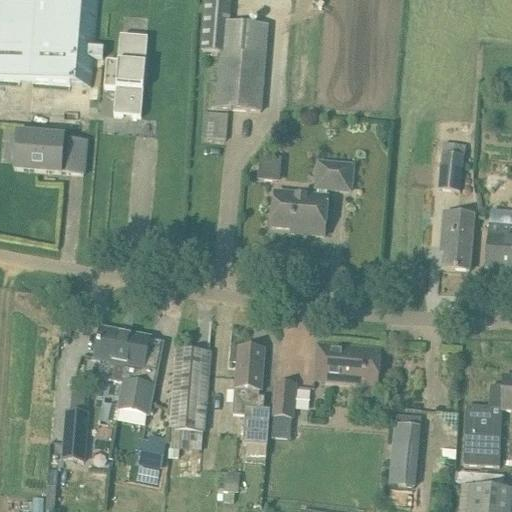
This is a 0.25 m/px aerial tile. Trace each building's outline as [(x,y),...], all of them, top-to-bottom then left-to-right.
[(97,0),(0,0),(0,81),(91,89),(97,0)] [(206,0),(206,15),(203,52),(221,53),(223,24),(225,0),(206,0)] [(268,28),(223,24),(221,53),(216,110),(261,113),(268,28)] [(107,63),(105,90),(116,91),(114,117),(141,120),(148,40),(121,38),(119,64),(107,63)] [(228,117),(216,116),(214,141),(226,143),(228,117)] [(64,141),(17,137),(14,172),(61,176),(62,175),(66,175),(66,176),(83,177),(86,143),(69,141),(69,142),(64,142),(64,141)] [(465,148),(444,146),(439,191),(460,194),(465,148)] [(353,169),(319,166),(316,199),(275,195),(272,229),(301,232),(300,236),(325,238),(329,192),(350,194),(353,169)] [(441,249),(445,249),(443,271),(469,273),(474,218),(444,215),(441,249)] [(511,228),(489,226),(485,272),(511,273),(511,228)] [(53,303),(51,323),(72,325),(74,305),(53,303)] [(125,385),(126,380),(155,385),(157,373),(144,370),(150,340),(102,330),(95,362),(111,365),(107,381),(124,385),(119,411),(149,417),(154,391),(125,385)] [(381,353),(318,347),(315,381),(378,387),(381,353)] [(231,349),(230,365),(237,366),(237,369),(235,393),(234,404),(233,418),(245,419),(243,446),(247,446),(246,457),(266,459),(266,448),(267,448),(270,411),(264,411),(265,400),(259,399),(260,392),(261,392),(263,371),(264,351),(231,349)] [(176,372),(171,433),(203,435),(208,374),(209,355),(177,352),(176,372)] [(489,410),(489,412),(511,412),(511,378),(504,378),(504,388),(490,388),(489,410)] [(297,386),(275,384),(272,419),(274,419),(272,439),(290,441),(292,421),(294,422),(297,386)] [(489,410),(466,409),(464,468),(500,470),(500,469),(498,469),(500,418),(489,418),(489,412),(489,410)] [(88,416),(67,414),(63,462),(84,464),(88,416)] [(421,429),(395,426),(389,487),(414,490),(421,429)] [(167,442),(149,438),(144,466),(161,469),(167,442)] [(240,476),(225,474),(223,494),(238,496),(240,476)] [(509,511),(511,493),(462,488),(459,511),(509,511)] [(34,500),(33,511),(43,511),(44,501),(34,500)]
